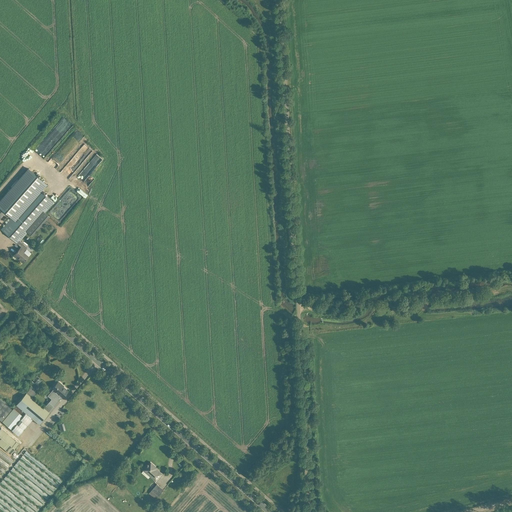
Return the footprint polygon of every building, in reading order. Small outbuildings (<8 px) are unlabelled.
[(84,144),(73,158),(81,165),(93,151),(84,144)] [(28,169),(0,201),(0,207),(5,212),(11,218),(1,229),(17,243),(19,241),(53,202),(37,188),(43,182),(28,169)] [(23,263),(26,259),(29,256),(23,252),(25,250),(27,247),(19,241),(17,243),(21,247),(14,255),(23,263)] [(26,392),(16,405),(2,422),(11,429),(25,413),(34,420),(37,422),(39,424),(46,416),(49,412),(32,397),(40,388),(35,383),(34,383),(32,381),(29,384),(32,386),(26,392)] [(68,391),(63,387),(63,386),(58,381),(52,388),(53,389),(47,396),(51,399),(49,402),(54,406),(62,396),(63,397),(68,391)] [(12,409),(5,403),(0,399),(0,419),(2,421),(12,409)] [(0,427),(0,445),(10,454),(19,443),(0,427)] [(0,449),(0,474),(12,459),(0,449)] [(26,452),(0,484),(0,511),(35,511),(61,480),(26,452)] [(144,467),(145,468),(144,469),(150,474),(150,476),(156,482),(163,474),(157,469),(158,468),(150,462),(148,464),(147,465),(146,464),(144,467)] [(157,484),(149,493),(156,499),(164,490),(157,484)]
